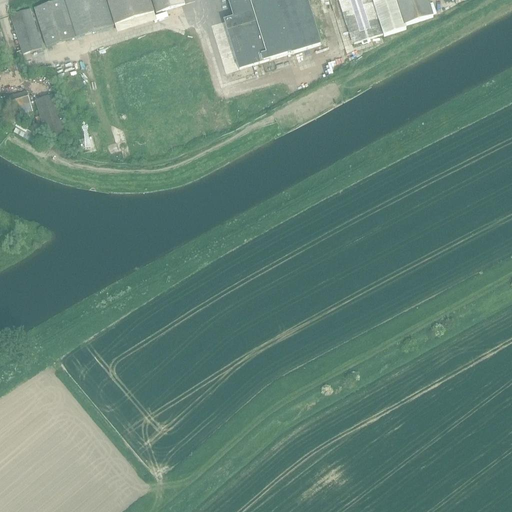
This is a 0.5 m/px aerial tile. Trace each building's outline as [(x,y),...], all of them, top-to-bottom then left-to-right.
[(76,38),(65,0),(35,9),(46,47),(76,38)] [(64,0),(76,38),(113,27),(104,0),(64,0)] [(106,0),(114,27),(154,14),(149,0),(106,0)] [(185,5),(183,0),(151,0),(156,14),(185,5)] [(228,0),(234,19),(225,22),(240,70),(291,54),(321,46),(306,0),(228,0)] [(371,0),(339,0),(353,45),(382,36),(371,0)] [(371,0),(382,35),(383,37),(406,30),(404,26),(432,17),(426,0),(371,0)] [(22,55),(41,49),(30,11),(10,17),(22,55)] [(91,94),(91,91),(91,88),(90,86),(89,83),(87,81),(85,79),(83,78),(81,77),(77,76),(74,76),(71,77),(68,78),(66,80),(64,82),(62,85),(62,88),(61,91),(61,94),(62,97),(63,99),(65,101),(67,103),(70,105),(75,106),(79,106),(81,105),(84,104),(86,102),(88,100),(90,97),(91,94)] [(21,115),(33,112),(27,92),(10,98),(13,110),(19,108),(21,115)] [(47,140),(67,134),(55,96),(35,102),(47,140)] [(97,114),(97,113),(96,111),(96,110),(95,108),(93,106),(91,106),(89,105),(87,106),(86,106),(84,108),(82,110),(82,113),(82,114),(82,116),(83,117),(84,118),(86,120),(87,120),(89,120),(91,120),(92,120),(94,118),(96,116),(97,114)] [(92,150),(104,147),(102,138),(90,142),(92,150)]
